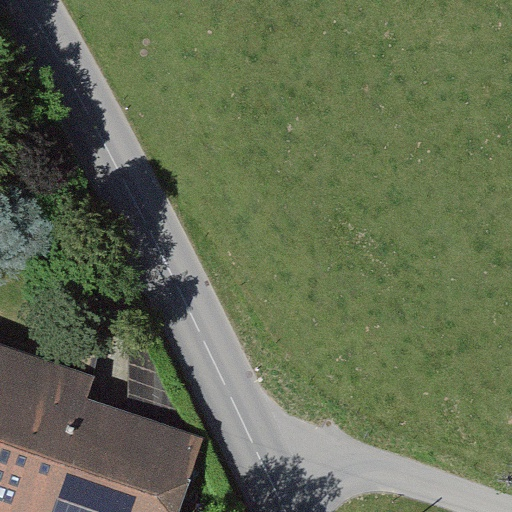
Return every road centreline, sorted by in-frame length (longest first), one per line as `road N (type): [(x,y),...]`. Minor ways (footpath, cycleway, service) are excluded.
road 1 (tertiary): [(249,439),(80,94),(25,0)]
road 2 (residential): [(511,511),(400,473),(249,439)]
